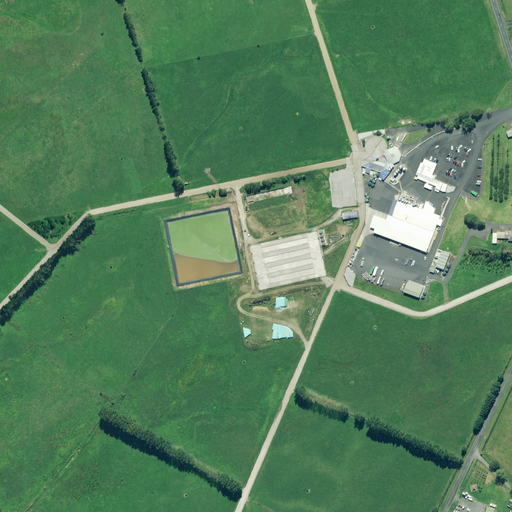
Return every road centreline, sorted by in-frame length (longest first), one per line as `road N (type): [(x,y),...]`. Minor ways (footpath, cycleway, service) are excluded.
road 1 (track): [(237,511),(363,214),(357,158),(307,0)]
road 2 (track): [(357,158),(86,214),(0,307)]
road 3 (track): [(511,280),(416,316),(333,285)]
road 4 (unclassified): [(443,511),(511,366)]
